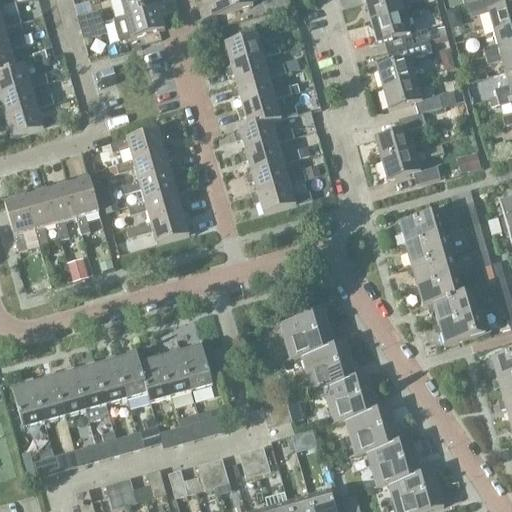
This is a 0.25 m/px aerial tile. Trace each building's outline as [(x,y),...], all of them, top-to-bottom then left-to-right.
[(13,0),(0,0),(0,9),(15,6),(15,5),(13,0)] [(120,0),(125,19),(175,5),(174,0),(120,0)] [(250,0),(215,0),(217,7),(200,12),(204,25),(254,11),(250,0)] [(371,26),(406,17),(402,5),(416,1),(415,0),(385,0),(366,5),(371,26)] [(461,0),(457,0),(447,3),(450,13),(458,11),(464,9),(463,7),(461,0)] [(468,8),(489,2),(488,0),(461,0),(463,7),(464,9),(468,8)] [(506,0),(494,0),(489,2),(468,8),(471,20),(489,15),(494,35),(511,29),(511,7),(509,8),(506,0)] [(175,5),(125,19),(132,44),(165,35),(161,20),(178,16),(175,5)] [(450,13),(446,14),(451,31),(462,28),(458,11),(450,13)] [(0,34),(5,33),(4,31),(21,27),(18,18),(2,23),(0,14),(0,34)] [(81,32),(104,25),(101,16),(78,22),(81,32)] [(406,17),(371,26),(377,47),(388,44),(391,55),(428,45),(431,44),(428,35),(428,33),(411,37),(406,17)] [(104,25),(81,32),(83,42),(107,36),(104,25)] [(485,59),(511,51),(511,29),(494,35),(498,49),(483,53),(485,59)] [(437,32),(428,35),(431,44),(440,41),(437,32)] [(24,41),(24,38),(8,43),(5,33),(0,34),(0,56),(11,54),(10,52),(26,47),(24,41)] [(30,39),(24,41),(26,47),(27,49),(33,48),(30,39)] [(232,70),(265,61),(265,60),(280,56),(278,47),(262,51),(258,39),(226,48),(226,49),(221,50),(224,60),(229,59),(232,69),(232,70)] [(393,61),(376,66),(379,73),(377,74),(383,94),(416,84),(410,62),(432,56),(428,45),(391,55),(393,61)] [(505,76),(511,74),(511,51),(485,59),(488,69),(502,65),(505,76)] [(0,78),(24,72),(24,70),(32,68),(30,60),(14,64),(11,54),(0,56),(0,78)] [(45,55),(33,59),(35,66),(47,63),(45,55)] [(238,90),(271,81),(270,81),(286,76),(284,68),(268,72),(265,61),(232,70),(232,69),(226,71),(229,81),(235,79),(238,90)] [(296,63),(285,66),(287,75),(298,72),(296,63)] [(452,63),(442,65),(445,76),(455,73),(452,63)] [(471,64),(462,67),(464,75),(473,72),(471,64)] [(0,100),(1,103),(31,94),(30,91),(48,86),(46,77),(27,83),(24,72),(0,78),(0,100)] [(511,96),(511,74),(505,76),(509,89),(487,95),(489,103),(511,96)] [(276,102),(298,96),(295,87),(274,93),(271,81),(238,90),(232,91),(235,103),(241,101),(244,110),(244,111),(276,102)] [(418,120),(423,119),(443,113),(442,111),(439,101),(422,106),(416,84),(383,94),(389,114),(415,108),(418,120)] [(6,123),(37,114),(36,112),(54,107),(52,98),(33,103),(31,94),(1,103),(0,100),(0,111),(3,111),(6,121),(6,123)] [(454,95),(439,99),(439,101),(442,111),(458,106),(454,95)] [(492,113),(500,111),(511,107),(511,96),(489,103),(492,113)] [(247,121),(250,131),(282,122),(311,114),(308,106),(280,114),(277,102),(244,111),(244,110),(238,112),(241,123),(247,121)] [(6,123),(6,121),(0,122),(0,124),(2,132),(8,130),(12,144),(43,135),(42,133),(60,128),(57,119),(39,124),(37,114),(6,123)] [(503,122),(505,129),(511,127),(511,118),(503,121),(503,122)] [(381,165),(415,155),(409,135),(426,130),(423,119),(418,120),(398,125),(401,137),(376,145),(381,165)] [(246,157),(279,147),(279,146),(295,142),(293,135),(292,133),(277,137),(274,128),(283,126),(282,122),(250,131),(234,136),(237,145),(243,144),(246,156),(246,157)] [(503,122),(490,125),(492,133),(505,129),(503,122)] [(111,149),(113,158),(129,153),(132,164),(165,155),(171,154),(169,146),(163,148),(159,134),(126,143),(126,145),(111,149)] [(490,145),(483,147),(488,163),(495,161),(490,145)] [(252,177),(285,168),(285,167),(309,160),(307,151),(282,158),(279,147),(246,157),(246,156),(240,157),(243,168),(249,166),(251,177),(252,177)] [(138,185),(171,176),(177,174),(175,168),(169,169),(165,155),(132,164),(116,169),(118,178),(135,174),(138,185)] [(415,155),(381,165),(387,185),(413,178),(416,190),(441,183),(437,171),(421,176),(415,155)] [(476,157),(468,159),(472,173),(480,171),(476,157)] [(258,198),(291,189),(290,187),(306,183),(303,174),(288,178),(285,168),(252,177),(251,177),(246,178),(249,188),(254,187),(257,197),(258,198)] [(318,172),(305,176),(307,185),(321,181),(318,172)] [(144,206),(177,197),(183,195),(181,188),(175,189),(171,176),(138,185),(121,190),(124,198),(124,200),(141,195),(144,206)] [(68,189),(77,223),(82,239),(91,236),(86,220),(99,217),(88,177),(79,180),(80,186),(70,189),(68,189)] [(68,189),(70,189),(68,183),(58,186),(59,192),(49,195),(46,196),(56,229),(60,244),(69,242),(65,226),(77,223),(68,189)] [(46,196),(49,195),(47,189),(37,192),(38,198),(28,201),(26,201),(35,235),(39,250),(49,247),(45,232),(56,229),(46,196)] [(258,198),(257,197),(252,199),(254,209),(260,207),(263,218),(298,207),(312,203),(310,195),(294,200),(291,189),(258,198)] [(100,196),(105,216),(119,212),(113,192),(100,196)] [(26,201),(28,201),(26,195),(16,198),(17,204),(5,207),(14,241),(15,241),(19,255),(28,253),(24,238),(35,235),(26,201)] [(150,227),(183,218),(189,216),(186,208),(181,209),(177,197),(144,206),(128,210),(131,220),(147,215),(150,227)] [(511,247),(511,198),(511,199),(511,203),(499,206),(511,247)] [(471,231),(480,228),(474,206),(464,209),(471,231)] [(404,249),(445,238),(439,217),(394,230),(397,239),(400,238),(404,249)] [(183,218),(150,227),(134,232),(137,241),(153,236),(157,249),(189,240),(189,239),(195,237),(192,229),(187,230),(183,218)] [(492,239),(502,236),(498,223),(489,225),(492,239)] [(477,252),(486,249),(480,228),(471,231),(477,252)] [(410,270),(451,258),(445,238),(404,249),(400,250),(403,259),(406,258),(410,270)] [(491,269),(492,268),(486,249),(477,252),(483,272),(491,269)] [(415,291),(457,279),(451,258),(410,270),(406,271),(408,280),(412,279),(415,291)] [(82,262),(68,266),(70,274),(73,284),(87,280),(84,270),(82,262)] [(97,267),(100,276),(112,273),(109,264),(97,267)] [(497,290),(507,287),(501,265),(492,268),(491,269),(497,290)] [(463,300),(457,279),(415,291),(411,292),(414,300),(417,300),(421,313),(427,311),(463,300)] [(503,311),(511,308),(511,305),(507,287),(497,290),(503,311)] [(437,329),(478,317),(472,297),(463,300),(427,311),(429,319),(433,318),(437,329)] [(511,308),(503,311),(509,331),(511,330),(511,308)] [(336,351),(335,350),(325,314),(280,327),(291,365),(303,362),(336,351)] [(478,317),(437,329),(432,331),(435,339),(440,338),(443,350),(484,338),(478,317)] [(182,357),(193,396),(213,391),(201,346),(193,349),(194,354),(182,357)] [(358,383),(357,382),(347,346),(335,350),(336,351),(303,362),(313,396),(324,393),(358,383)] [(193,396),(182,357),(181,352),(172,354),(174,359),(162,362),(173,402),(193,396)] [(138,368),(140,368),(136,354),(128,356),(129,360),(117,363),(128,404),(147,399),(138,368)] [(173,402),(162,362),(160,357),(151,360),(153,364),(140,368),(138,368),(147,399),(150,408),(173,402)] [(492,373),(495,384),(511,378),(511,357),(486,365),(489,374),(492,373)] [(128,404),(117,363),(115,359),(106,361),(108,366),(96,369),(108,410),(128,404)] [(108,410),(96,369),(95,365),(86,367),(87,371),(77,374),(89,415),(108,410)] [(89,415),(77,374),(76,370),(65,373),(66,378),(55,381),(67,421),(89,415)] [(67,421),(55,381),(54,376),(45,379),(46,383),(35,386),(47,427),(67,421)] [(501,404),(511,401),(511,378),(495,384),(492,385),(494,393),(498,392),(501,404)] [(379,416),(378,413),(369,379),(357,382),(358,383),(324,393),(334,428),(346,425),(379,416)] [(47,427),(35,386),(34,382),(25,385),(26,389),(12,392),(24,434),(47,427)] [(507,425),(511,423),(511,401),(501,404),(498,405),(500,414),(504,413),(507,425)] [(265,423),(290,416),(286,403),(262,410),(265,423)] [(199,425),(204,442),(226,436),(219,411),(206,415),(208,423),(199,425)] [(401,448),(400,445),(390,411),(378,413),(379,416),(346,425),(355,460),(367,457),(401,448)] [(290,416),(265,423),(269,434),(293,427),(290,416)] [(142,453),(162,447),(155,422),(143,426),(146,434),(137,436),(142,453)] [(185,447),(181,430),(160,436),(156,422),(155,422),(162,447),(163,453),(185,447)] [(511,423),(507,425),(503,426),(506,435),(510,434),(511,439),(511,423)] [(185,447),(204,442),(199,425),(181,430),(185,447)] [(121,458),(116,442),(114,436),(102,439),(104,446),(98,447),(103,464),(121,458)] [(121,458),(142,453),(137,436),(116,442),(121,458)] [(423,480),(422,478),(412,442),(400,445),(401,448),(367,457),(377,492),(389,489),(423,480)] [(80,470),(103,464),(98,447),(75,454),(80,470)] [(251,455),(258,480),(270,476),(263,452),(251,455)] [(60,476),(80,470),(75,454),(56,459),(60,476)] [(247,483),(258,480),(251,455),(240,459),(247,483)] [(37,482),(60,476),(56,459),(32,466),(37,482)] [(210,467),(217,491),(229,488),(222,463),(210,467)] [(205,494),(217,491),(210,467),(198,470),(205,494)] [(150,489),(154,502),(167,498),(160,475),(148,478),(150,488),(150,489)] [(175,503),(188,499),(182,475),(168,478),(175,503)] [(423,480),(389,489),(395,511),(444,511),(434,475),(422,478),(423,480)] [(332,481),(338,502),(350,499),(344,478),(332,481)] [(193,483),(197,497),(205,494),(201,480),(193,483)] [(136,507),(133,493),(130,483),(118,487),(125,510),(136,507)] [(189,499),(197,497),(193,483),(185,485),(189,499)] [(111,511),(118,511),(125,510),(118,487),(106,490),(111,511)] [(150,488),(142,491),(144,499),(145,504),(154,502),(150,489),(150,488)] [(142,491),(133,493),(136,507),(145,504),(144,499),(142,491)] [(79,511),(93,511),(89,495),(76,498),(79,511)] [(335,511),(330,496),(309,502),(311,511),(335,511)] [(311,511),(309,502),(289,508),(289,511),(311,511)]
